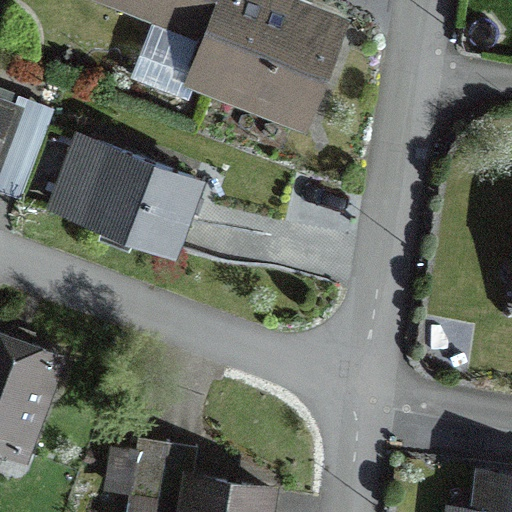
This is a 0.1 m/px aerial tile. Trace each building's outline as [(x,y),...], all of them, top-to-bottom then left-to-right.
[(197,75),(296,113),(329,29),(254,0),(108,0),(211,40),(197,75)] [(0,136),(11,108),(0,103),(0,136)] [(67,213),(166,251),(192,180),(94,143),(67,213)] [(0,446),(16,452),(51,358),(0,339),(0,446)] [(183,511),(260,511),(264,488),(189,477),(194,447),(135,438),(125,496),(184,506),(183,511)] [(511,511),(511,479),(480,476),(476,511),(511,511)]
